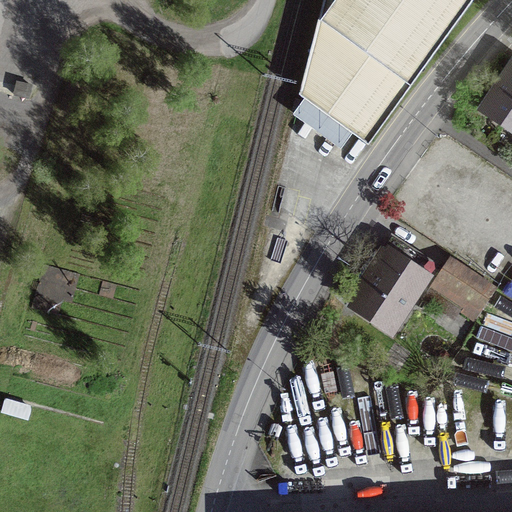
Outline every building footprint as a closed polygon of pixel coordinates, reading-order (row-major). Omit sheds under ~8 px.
[(472,0),(325,0),(301,95),(368,143),(472,0)] [(511,62),(481,107),(511,128),(511,62)] [(0,95),(0,123),(23,129),(30,99),(1,93),(0,95)] [(356,306),(390,328),(433,263),(392,236),(380,254),(375,250),(344,296),(357,305),(356,306)] [(475,319),(495,288),(451,258),(430,288),(475,319)]
